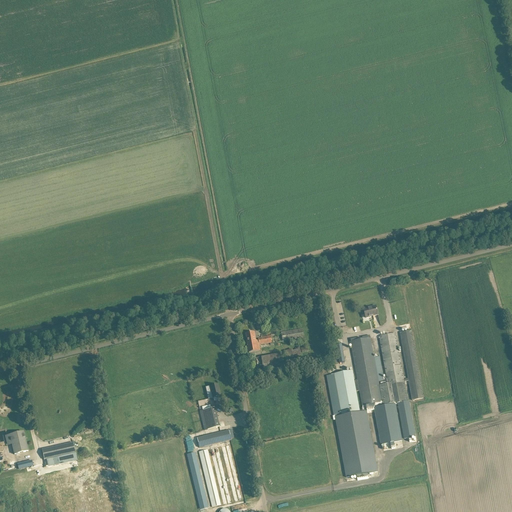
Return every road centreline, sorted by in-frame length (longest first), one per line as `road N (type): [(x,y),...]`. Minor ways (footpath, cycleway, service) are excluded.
road 1 (unclassified): [(231,314),(511,247)]
road 2 (unclassified): [(231,314),(0,372)]
road 3 (track): [(231,314),(266,511)]
